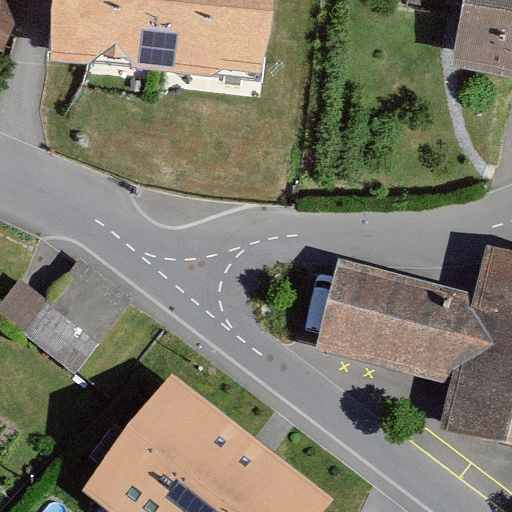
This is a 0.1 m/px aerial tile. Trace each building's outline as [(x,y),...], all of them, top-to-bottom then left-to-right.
[(23,10),(0,0),(0,49),(5,51),(23,10)] [(272,0),(59,0),(54,54),(264,76),(272,0)] [(511,0),(463,0),(456,52),(511,59),(511,0)] [(479,297),(345,267),(326,350),(457,379),(446,429),(511,443),(511,255),(489,250),(479,297)] [(48,302),(20,280),(0,304),(0,316),(73,374),(130,303),(79,262),(48,302)] [(172,378),(83,492),(109,511),(325,511),(333,503),(172,378)]
